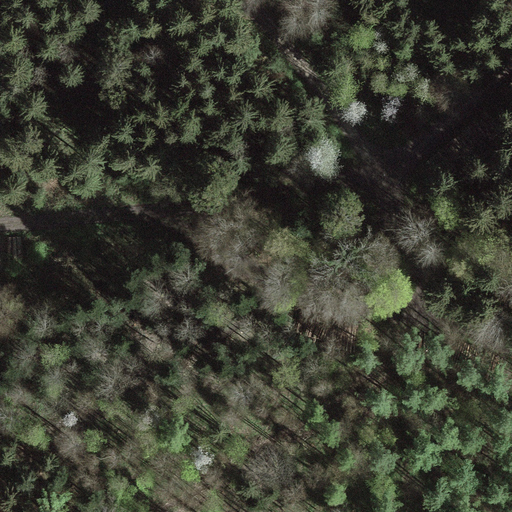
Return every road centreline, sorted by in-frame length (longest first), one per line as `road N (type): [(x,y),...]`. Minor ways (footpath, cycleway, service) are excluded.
road 1 (track): [(0,227),(157,212),(382,174)]
road 2 (track): [(157,212),(245,267),(317,299),(426,309)]
road 3 (track): [(382,174),(426,309),(511,342)]
road 4 (track): [(382,174),(243,0)]
road 5 (track): [(382,174),(511,64)]
